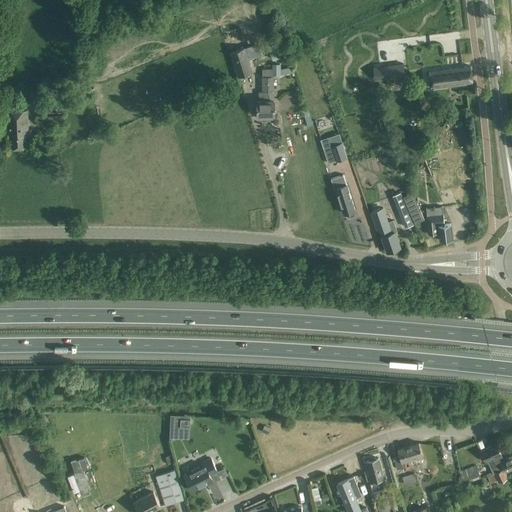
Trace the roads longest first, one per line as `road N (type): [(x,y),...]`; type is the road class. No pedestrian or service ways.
road 1 (motorway): [(511,340),(351,323),(0,316)]
road 2 (motorway): [(0,347),(251,351),(511,370)]
road 3 (unclassified): [(0,233),(239,237),(442,264)]
road 4 (unclassified): [(217,511),(376,441),(511,422)]
road 5 (secondary): [(506,152),(487,0)]
